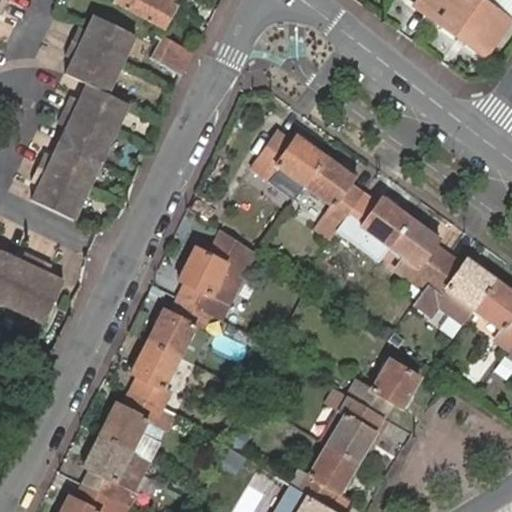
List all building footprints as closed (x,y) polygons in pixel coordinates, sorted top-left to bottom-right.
[(0,0),(0,10),(4,12),(8,0),(0,0)] [(117,0),(118,0),(163,27),(178,0),(117,0)] [(511,25),(477,0),(422,0),(416,9),(486,60),(511,25)] [(511,0),(494,0),(493,1),(511,12),(511,0)] [(94,15),(93,16),(86,32),(79,28),(66,56),(74,59),(67,75),(86,83),(78,100),(72,96),(60,123),(66,126),(52,157),(46,154),(33,181),(40,184),(33,200),(75,219),(128,102),(110,94),(136,35),(95,16),(94,15)] [(168,65),(184,74),(186,69),(189,64),(192,58),(195,52),(161,32),(159,35),(161,37),(150,55),(159,60),(168,65)] [(306,184),(326,156),(297,136),(293,142),(279,132),(256,163),(300,194),(306,184)] [(355,177),(326,156),(306,184),(334,205),(328,215),(342,226),(365,194),(351,184),(355,177)] [(378,203),(365,194),(342,226),(355,235),(362,225),(392,247),(412,219),(383,197),(378,203)] [(439,238),(412,219),(392,247),(404,256),(397,265),(426,286),(449,255),(435,245),(439,238)] [(256,253),(224,232),(212,255),(196,247),(180,279),(186,282),(178,298),(214,316),(223,321),(256,253)] [(0,305),(49,328),(70,283),(52,276),(56,267),(28,256),(25,263),(0,252),(0,305)] [(463,265),(449,255),(426,286),(414,303),(432,316),(440,304),(465,322),(476,307),(495,279),(467,259),(463,265)] [(511,291),(495,279),(476,307),(502,326),(495,336),(511,348),(511,346),(511,291)] [(214,316),(178,298),(171,312),(165,310),(150,341),(180,356),(195,326),(206,332),(214,316)] [(163,389),(180,356),(150,341),(133,373),(139,376),(131,390),(167,409),(174,394),(163,389)] [(495,374),(510,381),(511,377),(511,360),(504,357),(495,374)] [(342,392),(377,413),(386,400),(401,409),(420,377),(390,359),(372,389),(351,378),(342,392)] [(159,425),(167,409),(131,390),(123,407),(118,405),(102,434),(132,449),(147,418),(159,425)] [(377,437),(387,419),(377,413),(342,392),(333,407),(342,413),(324,442),(356,460),(365,445),(372,433),(377,437)] [(370,449),(377,437),(372,433),(365,445),(370,449)] [(116,480),(132,449),(102,434),(86,466),(92,469),(84,484),(119,502),(127,487),(116,480)] [(356,460),(324,442),(306,472),(297,468),(289,483),(328,506),(338,490),(356,460)] [(338,511),(328,506),(289,483),(271,511),(338,511)] [(128,511),(131,508),(119,502),(84,484),(75,501),(70,498),(62,511),(128,511)] [(338,490),(328,506),(338,511),(345,511),(354,500),(338,490)]
